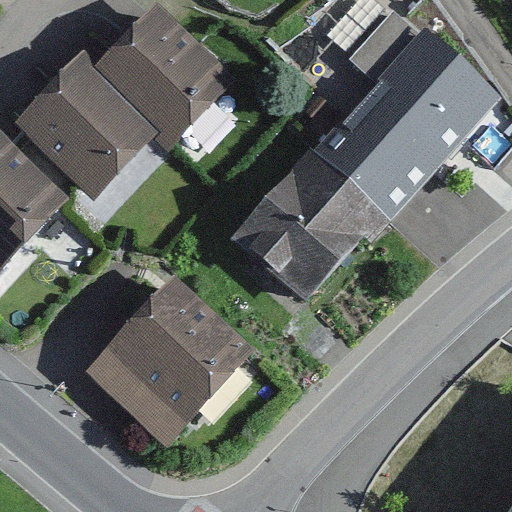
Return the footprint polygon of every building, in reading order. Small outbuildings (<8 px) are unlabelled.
[(88,83),(160,150),(172,161),(237,91),(153,13),(88,83)] [(421,34),(232,258),(312,325),(500,101),(421,34)] [(160,150),(88,83),(74,71),(8,143),(77,206),(94,222),(160,150)] [(0,288),(77,206),(8,143),(0,135),(0,288)] [(177,286),(104,368),(184,439),(257,357),(177,286)] [(511,511),(511,488),(494,511),(511,511)]
